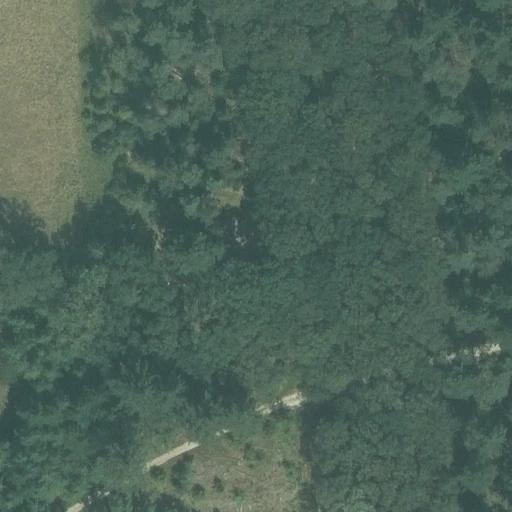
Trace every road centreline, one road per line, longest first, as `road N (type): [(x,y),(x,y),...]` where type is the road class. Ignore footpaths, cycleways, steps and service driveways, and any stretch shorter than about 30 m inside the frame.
road 1 (track): [(0,235),(71,248),(86,171),(250,198),(272,209),(316,511)]
road 2 (track): [(71,511),(302,396),(511,346)]
